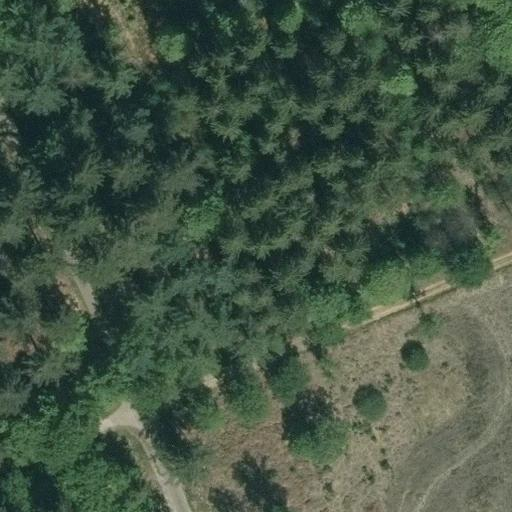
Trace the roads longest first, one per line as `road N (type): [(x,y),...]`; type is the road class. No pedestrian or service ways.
road 1 (track): [(511,261),(0,466)]
road 2 (unclassified): [(181,511),(0,100)]
